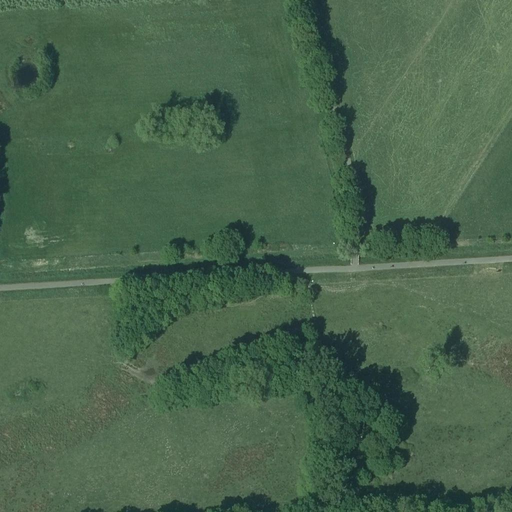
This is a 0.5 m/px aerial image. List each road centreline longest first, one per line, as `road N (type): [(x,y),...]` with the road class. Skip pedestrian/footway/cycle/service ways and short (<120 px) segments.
road 1 (track): [(313,271),(0,290)]
road 2 (track): [(307,0),(354,200),(355,243)]
road 3 (track): [(511,260),(353,269)]
